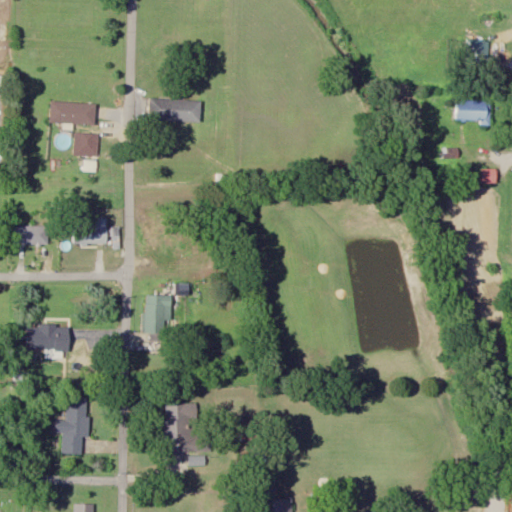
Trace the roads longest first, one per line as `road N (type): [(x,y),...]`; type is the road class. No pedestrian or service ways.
road 1 (residential): [(123,511),(131,0)]
road 2 (residential): [(0,276),(128,276)]
road 3 (residential): [(124,479),(0,477)]
